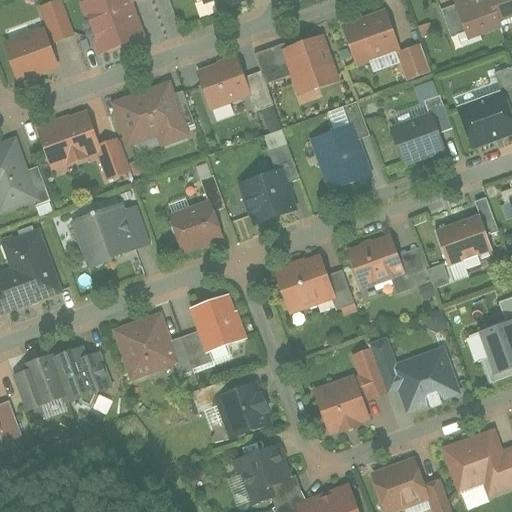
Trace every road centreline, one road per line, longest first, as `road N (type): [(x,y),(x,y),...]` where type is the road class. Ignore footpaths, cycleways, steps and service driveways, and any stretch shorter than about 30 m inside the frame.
road 1 (residential): [(242,257),(316,472),(511,401)]
road 2 (residential): [(242,257),(511,160)]
road 3 (residential): [(0,346),(242,257)]
road 4 (residential): [(179,45),(0,117)]
road 5 (residential): [(313,0),(179,45)]
